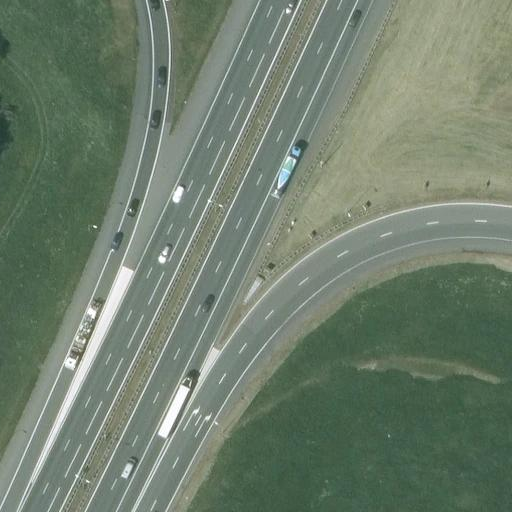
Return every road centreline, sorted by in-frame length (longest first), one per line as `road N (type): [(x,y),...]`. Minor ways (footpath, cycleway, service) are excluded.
road 1 (motorway): [(276,0),(29,511)]
road 2 (motorway): [(107,511),(348,0)]
road 3 (motorway): [(148,0),(158,53),(148,164),(104,315),(16,511)]
road 4 (motorway): [(149,511),(222,378),(296,288),(344,253),(404,227),(511,223)]
